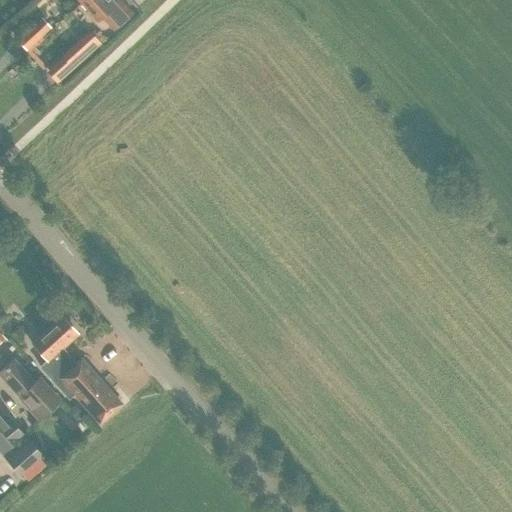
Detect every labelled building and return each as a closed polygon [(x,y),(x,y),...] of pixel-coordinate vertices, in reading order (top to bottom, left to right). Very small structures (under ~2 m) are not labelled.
[(132,12),(121,0),(78,0),(79,0),(98,21),(104,16),(115,27),(132,12)] [(70,54),(77,63),(94,48),(86,39),(70,54)] [(56,82),(74,66),(66,57),(48,74),(56,82)] [(31,343),(47,360),(40,366),(68,398),(72,394),(99,424),(121,404),(81,358),(75,363),(61,348),(77,334),(61,316),(31,343)] [(131,346),(112,356),(117,365),(136,355),(131,346)] [(41,415),(59,400),(48,387),(38,396),(30,386),(34,382),(13,359),(0,370),(0,375),(19,396),(28,406),(31,404),(41,415)] [(0,415),(0,450),(20,473),(41,454),(8,416),(4,420),(0,415)]
